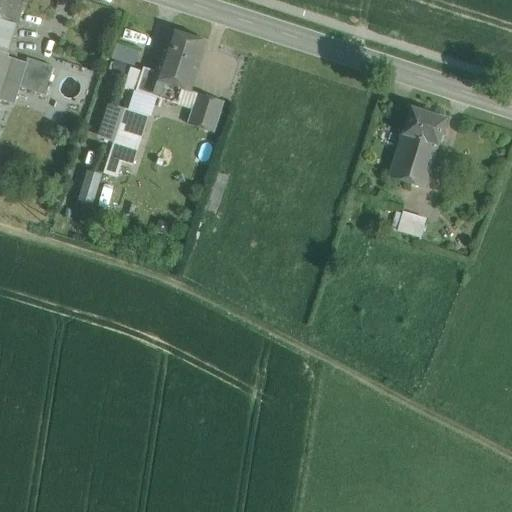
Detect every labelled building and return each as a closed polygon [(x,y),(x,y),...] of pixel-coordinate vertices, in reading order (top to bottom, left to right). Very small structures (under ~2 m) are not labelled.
[(2,0),(0,7),(0,52),(7,54),(25,0),(2,0)] [(205,42),(170,31),(156,73),(154,81),(182,90),(189,92),(205,42)] [(134,65),(139,49),(118,42),(113,58),(134,65)] [(25,65),(5,59),(7,54),(0,52),(0,89),(15,94),(17,89),(18,89),(18,87),(17,87),(25,65)] [(53,67),(27,59),(25,65),(17,87),(18,87),(43,96),(53,67)] [(182,90),(154,81),(156,73),(143,69),(136,91),(177,105),(182,90)] [(223,102),(197,94),(187,125),(213,133),(223,102)] [(446,120),(410,108),(402,135),(437,147),(446,120)] [(148,117),(124,110),(114,143),(137,151),(148,117)] [(437,147),(402,135),(389,177),(424,188),(437,147)] [(137,151),(114,143),(109,157),(132,165),(137,151)] [(92,204),(102,174),(87,169),(77,199),(92,204)] [(215,173),(203,208),(216,212),(228,177),(215,173)] [(399,210),(394,230),(421,236),(426,216),(399,210)]
